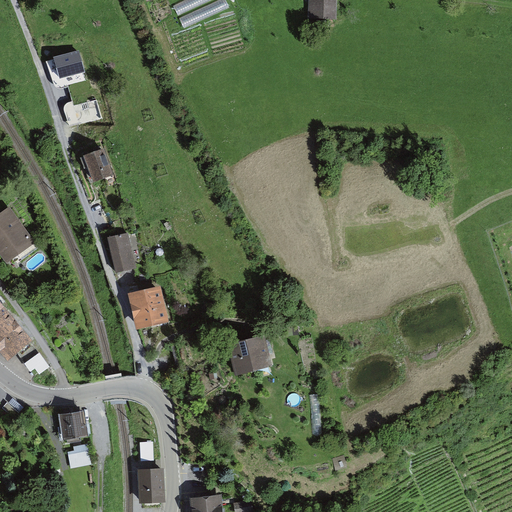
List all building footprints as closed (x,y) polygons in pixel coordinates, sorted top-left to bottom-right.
[(182,0),(175,3),(178,13),(213,0),(182,0)] [(228,0),(219,0),(181,17),(185,26),(230,5),(228,0)] [(336,1),(309,0),(308,19),(336,19),(336,1)] [(80,51),(54,57),(60,78),(85,71),(80,51)] [(78,145),(87,141),(80,123),(70,126),(78,145)] [(104,150),(84,157),(93,182),(113,175),(104,150)] [(10,209),(0,215),(0,257),(6,266),(36,244),(10,209)] [(135,234),(109,240),(117,272),(135,267),(131,249),(138,247),(135,234)] [(161,287),(129,295),(137,329),(169,322),(161,287)] [(0,353),(8,363),(32,343),(0,304),(0,353)] [(264,337),(229,346),(236,375),(271,366),(264,337)] [(39,355),(25,365),(31,373),(36,369),(40,375),(49,368),(39,355)] [(13,399),(9,403),(20,412),(23,408),(13,399)] [(7,403),(2,408),(13,418),(18,413),(7,403)] [(85,412),(60,415),(63,440),(88,437),(85,412)] [(152,442),(141,442),(142,456),(142,460),(152,460),(152,442)] [(91,464),(87,444),(73,447),(74,451),(68,452),(70,468),(91,464)] [(162,505),(161,471),(139,471),(140,506),(162,505)] [(215,478),(216,496),(222,496),(230,495),(229,478),(215,478)] [(216,496),(190,498),(190,511),(223,511),(222,496),(216,496)] [(251,500),(234,503),(235,511),(248,511),(253,511),(251,500)]
